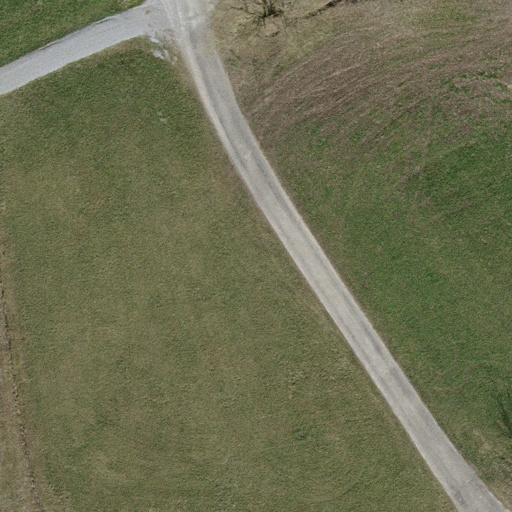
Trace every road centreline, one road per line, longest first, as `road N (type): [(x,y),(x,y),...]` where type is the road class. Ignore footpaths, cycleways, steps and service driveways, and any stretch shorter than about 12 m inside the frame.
road 1 (track): [(177,0),(276,209),(479,511)]
road 2 (track): [(177,0),(0,83)]
